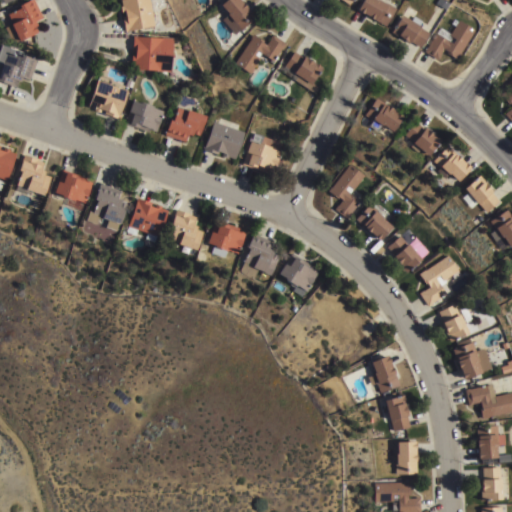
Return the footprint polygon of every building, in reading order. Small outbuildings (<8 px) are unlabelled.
[(32,0),(41,19),(36,21),(37,23),(35,24),(37,28),(34,29),(37,34),(18,43),(10,26),(12,26),(7,16),(19,11),(18,9),(32,0)] [(126,32),(125,26),(123,27),(121,18),(124,17),(124,13),(120,14),(119,8),(121,7),(120,1),(124,0),(153,0),(157,19),(152,20),(153,27),(126,32)] [(229,0),(239,0),(256,19),(242,31),(241,30),(234,35),(222,21),(228,16),(221,7),(229,0)] [(385,5),(394,9),(385,28),(356,13),(362,0),(372,0),(384,6),(385,5)] [(439,0),(448,5),(445,12),(434,5),(437,0),(439,0)] [(409,23),(412,17),(420,22),(417,27),(428,34),(419,49),(410,44),(409,46),(390,35),(400,17),(409,23)] [(456,61),(442,52),(437,61),(423,53),(438,28),(445,32),(452,20),(456,23),(457,22),(473,32),(456,61)] [(253,35),(261,41),(260,43),(266,46),(272,36),(286,44),(274,63),(257,53),(255,57),(260,60),(250,75),(234,65),(253,35)] [(171,40),(169,72),(131,69),(132,63),(130,63),(131,57),(134,57),(134,54),(131,53),(132,37),(171,40)] [(0,49),(1,47),(22,54),(21,57),(35,62),(28,82),(24,80),(24,82),(21,81),(20,84),(17,84),(15,90),(0,84),(0,49)] [(281,72),(294,52),(303,59),(304,57),(323,69),(311,87),(309,86),(307,90),(281,72)] [(127,88),(117,116),(103,111),(104,108),(101,107),(99,110),(87,106),(96,78),(127,88)] [(511,123),(502,113),(511,105),(508,101),(507,102),(499,93),(511,80),(511,123)] [(140,100),(141,97),(153,102),(152,104),(163,108),(155,129),(149,127),(148,130),(123,121),(132,97),(140,100)] [(382,122),(376,130),(368,124),(371,119),(363,113),(374,97),(383,102),(384,100),(387,102),(387,101),(392,104),(392,106),(402,112),(391,129),(382,122)] [(169,116),(173,117),(176,106),(186,109),(187,106),(205,112),(204,116),(206,117),(203,125),(202,124),(199,131),(193,129),(191,133),(187,131),(184,140),(164,133),(169,116)] [(415,119),(423,126),(423,125),(440,138),(428,153),(421,147),(418,151),(409,145),(413,141),(403,133),(415,119)] [(243,130),(234,158),(221,153),(222,151),(218,149),(217,153),(203,148),(213,120),(243,130)] [(279,141),(277,147),(280,148),(273,167),(257,160),(255,167),(241,162),(253,131),(262,134),(279,141)] [(449,172),(444,177),(436,169),(439,166),(432,159),(446,143),(455,151),(456,150),(462,155),(461,156),(471,164),(458,179),(449,172)] [(0,147),(2,148),(3,146),(9,148),(8,149),(15,152),(5,178),(0,176),(0,147)] [(21,168),(18,167),(23,152),(36,157),(36,158),(43,160),(40,168),(45,170),(44,172),(49,174),(43,192),(16,182),(21,168)] [(359,201),(346,218),(333,207),(339,199),(326,189),(348,162),(362,174),(351,188),(345,183),(342,187),(348,192),(359,201)] [(73,198),(61,193),(61,192),(53,188),(63,167),(92,180),(83,200),(74,196),(73,198)] [(492,189),(491,190),(498,199),(485,210),(477,201),(471,207),(461,196),(468,190),(464,185),(478,173),(492,189)] [(116,229),(105,225),(108,217),(99,213),(95,223),(85,219),(89,209),(92,210),(97,198),(93,197),(98,185),(100,186),(100,185),(111,189),(112,186),(119,188),(117,195),(121,197),(120,200),(125,202),(124,206),(125,207),(116,229)] [(146,199),(145,201),(154,204),(155,202),(161,204),(160,206),(167,208),(158,235),(156,235),(154,240),(145,237),(147,231),(137,227),(135,234),(131,232),(130,234),(126,233),(127,231),(126,230),(137,196),(146,199)] [(382,215),(382,216),(390,223),(378,238),(354,217),(367,202),(382,215)] [(174,223),(171,222),(176,207),(196,215),(193,223),(197,224),(196,227),(203,229),(196,248),(168,238),(174,223)] [(503,234),(502,234),(497,227),(494,229),(488,220),(507,207),(511,215),(511,242),(509,244),(503,234)] [(226,222),(225,224),(245,231),(238,251),(227,247),(224,255),(211,251),(214,242),(208,240),(215,219),(226,222)] [(246,246),(253,231),(273,240),(270,247),(274,249),(273,252),(279,254),(271,273),(258,267),(253,278),(243,273),(239,270),(249,248),(246,246)] [(393,254),(385,245),(397,234),(404,242),(406,241),(420,256),(404,271),(391,256),(393,254)] [(292,289),(295,286),(290,283),(292,280),(279,271),(292,251),(303,258),(302,260),(317,270),(302,295),(292,289)] [(446,253),(456,269),(459,274),(453,278),(450,274),(443,278),(450,288),(426,304),(418,292),(427,285),(425,282),(424,282),(417,272),(446,253)] [(449,340),(440,321),(442,320),(437,310),(452,302),(456,309),(463,305),(470,318),(463,321),(468,331),(449,340)] [(451,348),(463,342),(467,351),(473,348),(474,350),(482,347),(490,366),(464,377),(451,348)] [(398,384),(373,393),(367,376),(374,373),(373,371),(374,371),(370,359),(386,353),(391,364),(394,363),(399,377),(396,378),(398,384)] [(511,410),(482,417),(479,401),(467,403),(464,388),(490,383),(493,395),(510,392),(511,401),(511,410)] [(395,395),(397,403),(405,400),(408,414),(406,415),(409,426),(393,430),(390,418),(389,419),(383,398),(395,395)] [(476,435),(475,435),(475,426),(496,424),(496,434),(503,433),(504,443),(495,444),(496,457),(478,458),(476,435)] [(394,463),(395,463),(395,452),(396,452),(396,440),(414,440),(414,442),(415,441),(415,447),(415,452),(416,452),(416,458),(415,459),(415,473),(395,474),(394,463)] [(479,478),(481,478),(481,466),(498,466),(499,477),(500,477),(501,498),(480,499),(479,478)] [(408,481),(408,493),(407,493),(407,497),(419,497),(420,511),(398,511),(398,500),(375,501),(374,482),(408,481)]
